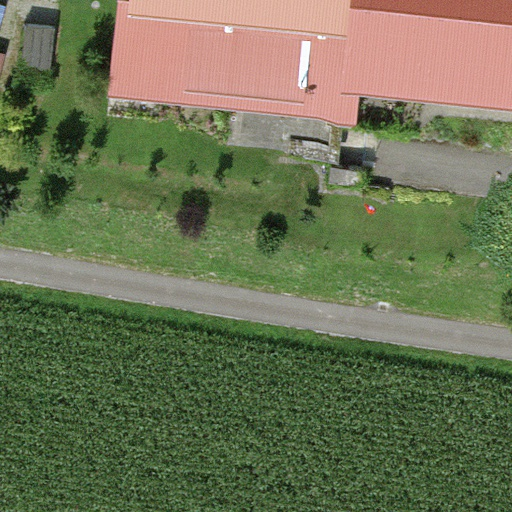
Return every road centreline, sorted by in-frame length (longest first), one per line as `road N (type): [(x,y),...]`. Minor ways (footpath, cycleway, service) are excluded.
road 1 (track): [(511,345),(0,277)]
road 2 (track): [(511,187),(393,161)]
